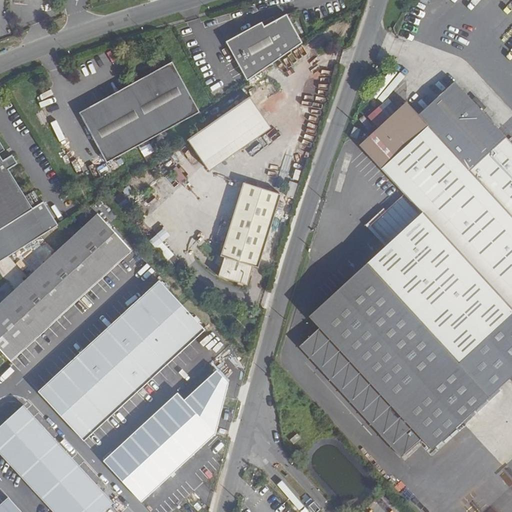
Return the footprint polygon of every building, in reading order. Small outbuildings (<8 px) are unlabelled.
[(300,46),(285,16),(260,32),(258,26),(224,47),(245,84),(300,46)] [(200,112),(173,63),(80,113),(83,118),(93,135),(108,163),(200,112)] [(161,69),(160,66),(151,71),(152,74),(161,69)] [(442,69),(409,101),(427,121),(435,113),(426,103),(428,92),(425,90),(429,86),(431,89),(443,88),(452,98),(461,90),(442,69)] [(409,101),(406,103),(469,170),(505,137),(461,90),(452,98),(443,88),(431,89),(429,86),(425,90),(428,92),(426,103),(435,113),(427,121),(409,101)] [(257,95),(194,137),(215,167),(277,124),(257,95)] [(367,264),(460,364),(511,315),(511,144),(505,137),(469,170),(406,103),(360,145),(423,213),(420,215),(403,197),(387,211),(371,226),(388,245),(386,247),(367,264)] [(83,118),(74,123),(83,140),(93,135),(83,118)] [(354,127),(350,137),(357,139),(361,130),(354,127)] [(0,262),(58,226),(44,202),(41,203),(34,191),(24,197),(7,171),(17,164),(12,155),(1,162),(0,159),(0,151),(3,150),(0,145),(0,262)] [(172,188),(185,179),(177,167),(164,176),(172,188)] [(221,256),(224,258),(219,277),(247,286),(253,266),(258,268),(281,195),(243,183),(221,256)] [(386,247),(388,245),(371,226),(387,211),(384,208),(366,225),(386,247)] [(132,251),(98,214),(0,304),(0,349),(12,362),(132,251)] [(511,315),(460,364),(367,264),(310,317),(321,329),(402,418),(382,437),(401,458),(421,439),(432,450),(511,376),(511,315)] [(158,281),(35,391),(80,442),(203,331),(158,281)] [(402,418),(321,329),(300,348),(382,437),(402,418)] [(177,393),(104,461),(129,489),(164,457),(171,449),(203,420),(177,393)] [(175,454),(171,449),(164,457),(168,461),(175,454)] [(0,511),(20,511),(8,498),(0,504),(0,511)]
